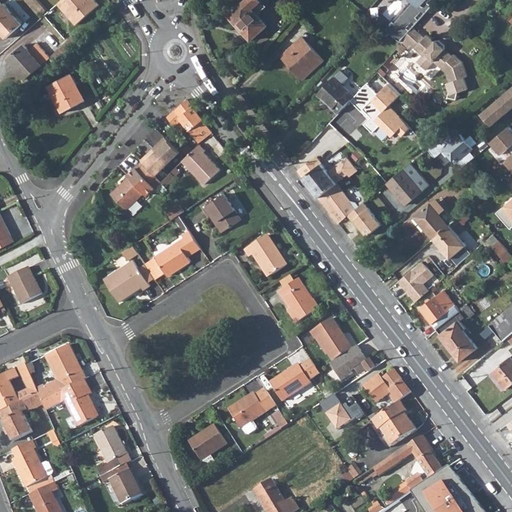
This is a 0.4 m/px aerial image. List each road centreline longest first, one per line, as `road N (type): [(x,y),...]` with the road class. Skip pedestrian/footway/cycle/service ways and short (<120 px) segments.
road 1 (tertiary): [(189,68),(511,487)]
road 2 (residential): [(107,344),(225,269),(271,337),(256,361),(150,430)]
road 3 (residential): [(53,204),(67,198),(175,74)]
road 4 (residential): [(156,62),(53,204)]
